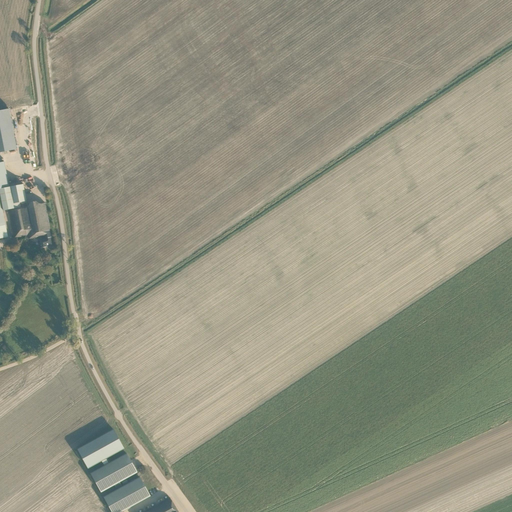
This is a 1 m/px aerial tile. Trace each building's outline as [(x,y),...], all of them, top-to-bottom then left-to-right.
[(0,152),(18,149),(10,109),(0,110),(0,152)] [(27,206),(9,209),(10,217),(14,238),(27,236),(28,239),(44,236),(44,238),(39,239),(41,248),(46,247),(47,248),(47,249),(51,248),(51,247),(51,244),(50,237),(51,237),(50,229),(45,203),(27,206)] [(113,429),(77,449),(88,468),(101,461),(104,466),(109,463),(106,458),(124,448),(113,429)] [(122,487),(119,482),(136,472),(126,453),(109,463),(104,466),(91,473),(101,491),(114,484),(117,489),(104,497),(112,511),(119,511),(150,496),(139,477),(122,487)] [(144,511),(178,511),(170,498),(144,511)]
